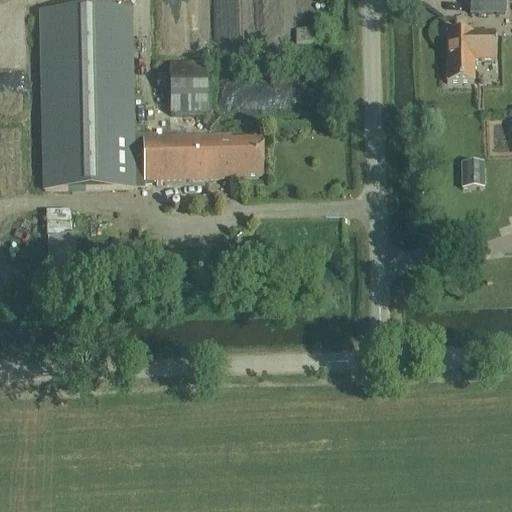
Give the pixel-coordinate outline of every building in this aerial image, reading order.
[(511,5),(503,6),(502,0),(468,0),(469,14),(503,13),(503,14),(511,13),(511,5)] [(135,137),(131,11),(38,13),(43,192),(144,190),(144,183),(244,181),(243,177),(262,176),(261,138),(230,139),(230,135),(158,136),(135,137)] [(183,23),(167,23),(168,58),(192,58),(191,44),(183,44),(183,23)] [(313,29),(295,30),(295,43),(314,42),(313,29)] [(471,33),(471,32),(444,33),(445,83),(472,82),(472,60),(494,59),(493,32),(471,33)] [(171,117),(208,117),(206,62),(170,62),(171,117)] [(461,189),(485,187),(483,162),(460,163),(461,189)] [(210,215),(210,187),(190,187),(190,215),(210,215)] [(47,210),(47,229),(71,229),(71,210),(47,210)] [(49,282),(49,301),(85,302),(85,283),(49,282)]
